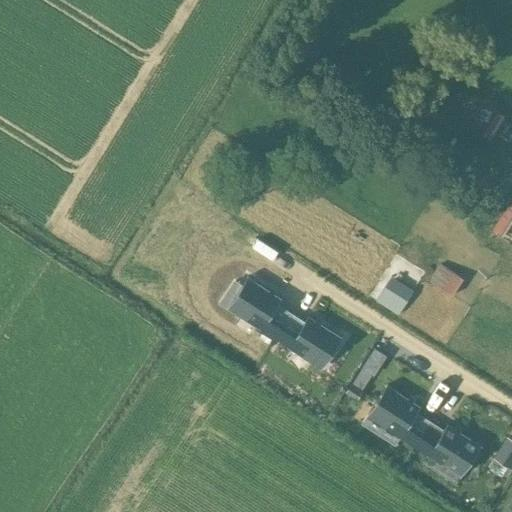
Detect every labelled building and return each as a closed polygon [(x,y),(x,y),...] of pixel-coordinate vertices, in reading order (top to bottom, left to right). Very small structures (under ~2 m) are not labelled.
[(462,278),(439,263),(428,280),(452,296),(462,278)] [(231,307),(264,329),(283,299),(250,278),(231,307)] [(292,346),(325,368),(344,338),(311,317),(292,346)] [(362,368),(373,375),(386,355),(374,348),(362,368)] [(402,436),(421,406),(386,383),(367,413),(402,436)] [(431,455),(464,476),(483,447),(450,425),(431,455)] [(493,458),(510,468),(511,464),(511,439),(507,436),(493,458)]
